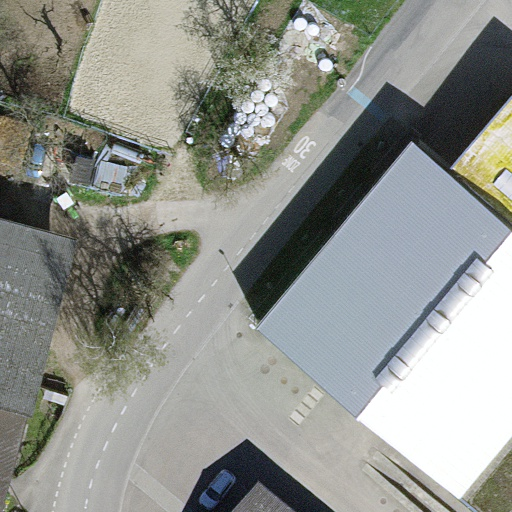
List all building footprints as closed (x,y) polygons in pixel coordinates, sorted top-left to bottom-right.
[(511,216),(511,108),(459,172),(511,216)] [(257,319),(486,511),(511,511),(511,216),(459,172),(413,133),(257,319)] [(51,163),(53,158),(53,152),(51,147),(47,143),(42,141),(36,141),(31,143),(28,147),(25,152),(26,158),(28,163),(31,167),(37,169),(42,169),(47,167),(51,163)] [(83,173),(85,168),(85,162),(83,157),(79,153),(74,151),(68,152),(63,154),(59,157),(57,163),(57,168),(59,173),(63,177),(68,179),(74,179),(79,177),(83,173)] [(65,266),(43,260),(0,248),(0,420),(0,419),(22,425),(65,266)] [(269,511),(256,500),(246,511),(269,511)]
